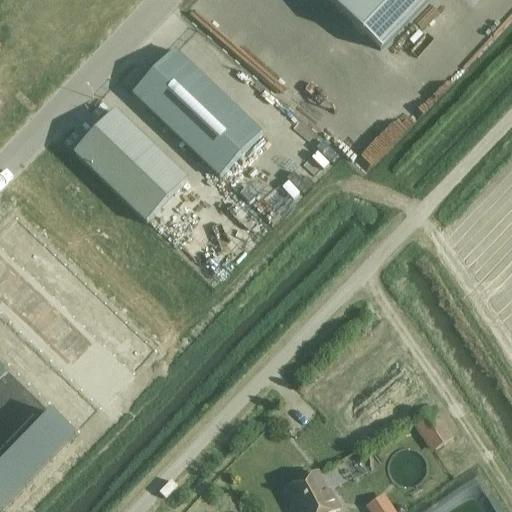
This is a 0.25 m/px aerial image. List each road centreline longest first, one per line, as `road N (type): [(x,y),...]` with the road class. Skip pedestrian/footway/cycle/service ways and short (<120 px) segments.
road 1 (unclassified): [(135,511),(511,118)]
road 2 (track): [(220,301),(320,197),(346,187),(398,201),(444,247)]
road 3 (unclassified): [(166,0),(0,172)]
